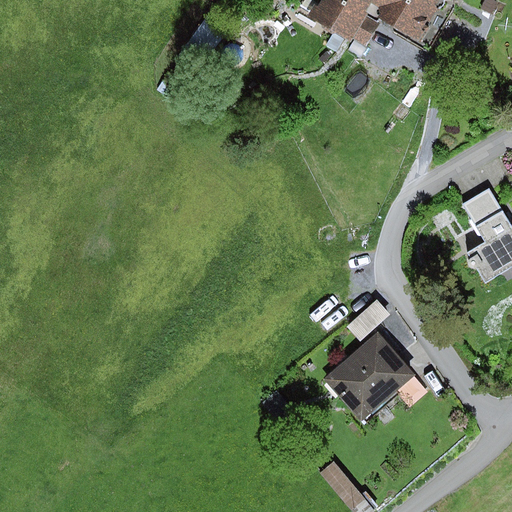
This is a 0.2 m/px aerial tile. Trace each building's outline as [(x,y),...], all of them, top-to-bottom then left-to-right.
[(369,0),(368,0),(324,0),(316,15),(324,19),(326,28),(333,31),(341,29),(366,44),(384,14),(378,11),(380,7),(369,0)] [(368,0),(369,0),(380,7),(378,11),(384,14),(419,35),(426,21),(438,0),(368,0)] [(205,21),(190,48),(209,59),(224,32),(205,21)] [(511,226),(490,190),(464,205),(487,243),(469,254),(486,283),(511,267),(511,226)] [(384,300),(351,321),(361,336),(394,315),(384,300)] [(414,379),(377,336),(328,378),(365,420),(414,379)] [(379,511),(382,511),(339,460),(327,470),(361,511),(379,511)]
